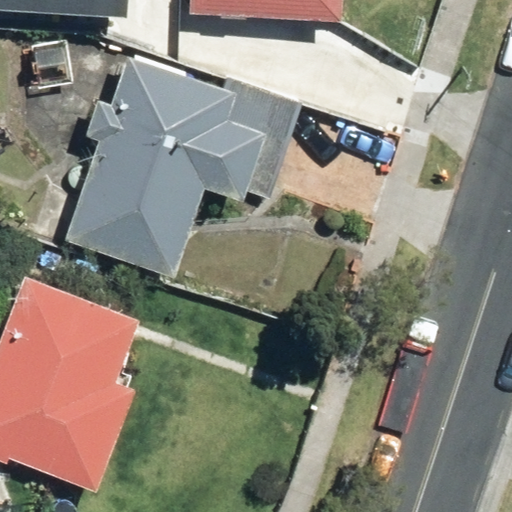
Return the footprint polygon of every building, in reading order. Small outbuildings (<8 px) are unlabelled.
[(176,0),(176,19),(324,26),(325,0),(176,0)] [(216,92),(117,60),(102,108),(82,102),(69,142),(89,148),(57,244),(163,278),(191,193),(228,205),(233,190),(267,201),(300,101),(222,75),(216,92)] [(399,84),(319,64),(306,120),(386,139),(399,84)] [(24,74),(0,72),(0,134),(21,136),(24,74)] [(0,462),(85,494),(123,395),(103,387),(126,326),(12,284),(0,316),(0,462)]
